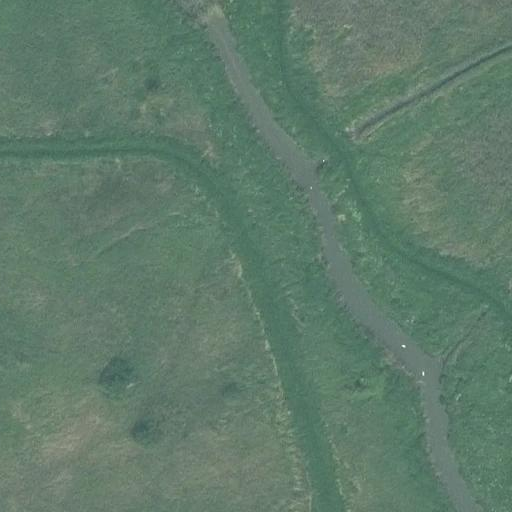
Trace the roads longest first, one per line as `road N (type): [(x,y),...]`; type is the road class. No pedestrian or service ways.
road 1 (track): [(333,511),(318,449),(230,212),(182,163),(112,146),(0,149)]
road 2 (track): [(511,347),(479,297),(419,298),(392,270),(355,177),(301,118),(274,50),(272,0)]
